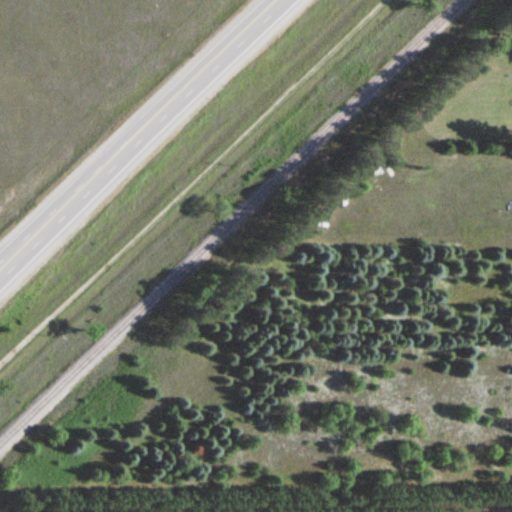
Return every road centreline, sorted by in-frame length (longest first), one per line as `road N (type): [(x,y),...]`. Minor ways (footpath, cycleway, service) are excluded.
road 1 (track): [(380,0),(0,364)]
road 2 (primary): [(273,0),(0,262)]
